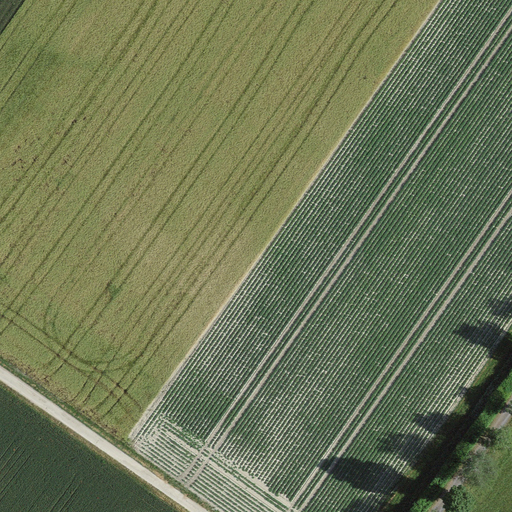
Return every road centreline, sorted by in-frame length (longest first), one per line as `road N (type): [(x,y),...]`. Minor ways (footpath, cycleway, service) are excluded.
road 1 (track): [(0,374),(199,511)]
road 2 (track): [(403,511),(511,357)]
